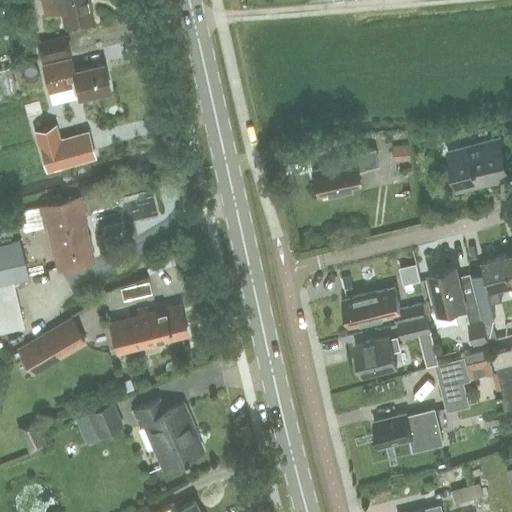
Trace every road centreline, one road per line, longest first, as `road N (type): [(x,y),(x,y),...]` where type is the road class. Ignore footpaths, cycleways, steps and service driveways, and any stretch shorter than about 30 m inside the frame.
road 1 (secondary): [(307,511),(188,0)]
road 2 (residential): [(511,215),(283,271),(340,511)]
